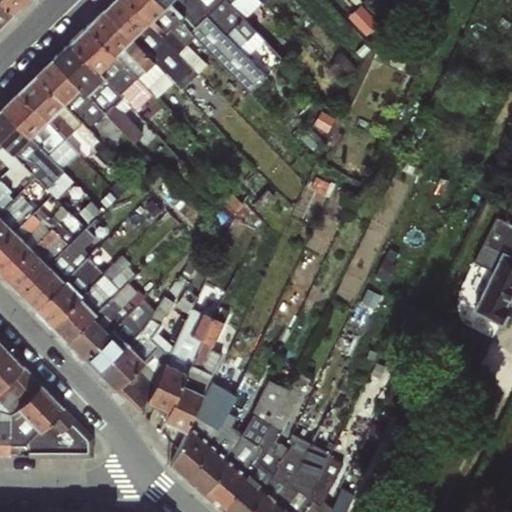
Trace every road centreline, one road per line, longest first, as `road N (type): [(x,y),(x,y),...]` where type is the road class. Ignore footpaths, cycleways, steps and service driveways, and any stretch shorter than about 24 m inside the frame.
road 1 (tertiary): [(160,484),(0,301)]
road 2 (residential): [(0,484),(160,484)]
